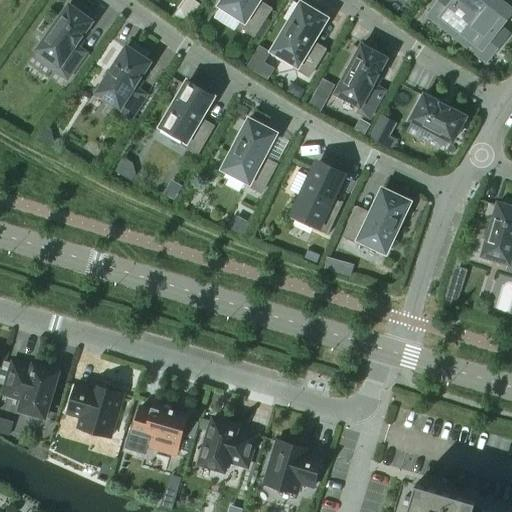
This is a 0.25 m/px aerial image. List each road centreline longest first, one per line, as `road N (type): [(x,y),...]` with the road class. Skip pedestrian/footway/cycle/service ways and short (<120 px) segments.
road 1 (residential): [(381,348),(364,402),(348,413),(0,309)]
road 2 (tertiary): [(0,235),(381,348)]
road 3 (residential): [(450,198),(191,56),(117,0)]
road 4 (residential): [(508,102),(355,0)]
road 5 (residential): [(450,198),(402,354)]
